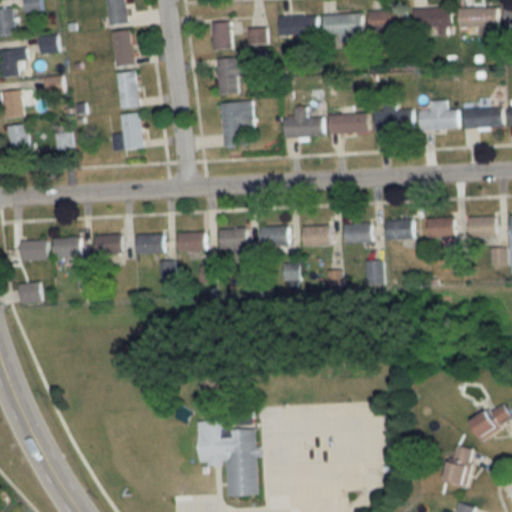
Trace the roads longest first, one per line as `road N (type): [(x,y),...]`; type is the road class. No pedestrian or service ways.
road 1 (residential): [(0,197),(511,173)]
road 2 (residential): [(185,191),(163,0)]
road 3 (tertiary): [(68,511),(21,448),(0,391)]
